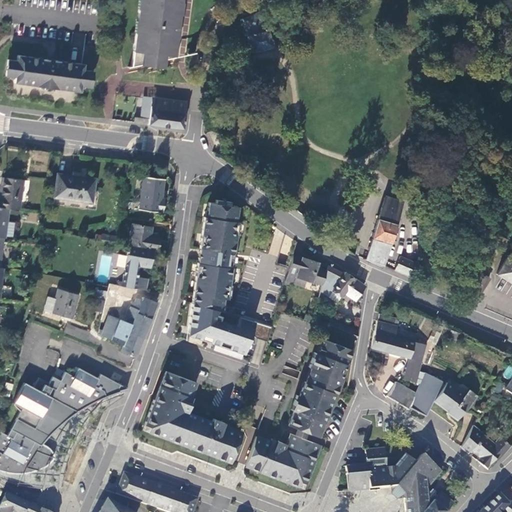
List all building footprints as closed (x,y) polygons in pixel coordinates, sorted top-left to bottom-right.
[(139,0),(133,65),(142,66),(173,58),(181,0),(139,0)] [(274,46),(264,9),(243,18),(252,52),(274,46)] [(82,63),(66,61),(62,60),(56,59),(46,58),(39,57),(36,57),(32,56),(18,55),(17,60),(8,59),(7,64),(6,74),(6,75),(15,77),(14,83),(79,91),(80,88),(80,85),(84,85),(89,86),(90,80),(90,76),(91,70),(82,69),(83,63),(82,63)] [(148,124),(183,129),(187,102),(152,98),(148,124)] [(145,124),(146,118),(136,116),(135,122),(145,124)] [(72,176),(57,174),(54,198),(87,203),(89,191),(92,192),(94,180),(86,178),(86,174),(73,172),(72,176)] [(2,177),(0,191),(0,207),(8,208),(18,210),(22,180),(2,177)] [(158,212),(163,179),(143,177),(139,209),(158,212)] [(385,194),(365,258),(383,265),(397,221),(402,199),(385,194)] [(215,204),(208,203),(207,212),(208,212),(207,217),(207,218),(204,217),(191,303),(220,312),(222,298),(226,299),(234,242),(235,238),(238,238),(241,222),(235,222),(237,207),(230,206),(231,202),(216,200),(215,204)] [(0,237),(2,237),(5,238),(8,208),(0,207),(0,237)] [(152,249),(167,252),(168,241),(149,237),(151,228),(131,224),(127,245),(152,249)] [(114,285),(145,290),(147,280),(137,278),(139,266),(149,268),(152,249),(127,245),(122,282),(115,281),(114,285)] [(511,256),(509,254),(497,274),(501,278),(505,280),(506,279),(511,283),(511,256)] [(301,258),(292,255),(284,284),(303,289),(305,283),(321,287),(326,271),(324,269),(318,268),(319,262),(301,257),(301,258)] [(413,278),(418,265),(400,257),(394,270),(413,278)] [(321,287),(320,292),(337,303),(341,297),(344,293),(355,301),(364,286),(344,272),(343,274),(328,265),(326,271),(321,287)] [(488,280),(473,271),(456,297),(457,297),(472,303),(473,304),(488,280)] [(107,287),(105,298),(115,300),(118,290),(107,287)] [(71,318),(78,295),(58,289),(51,313),(71,318)] [(126,322),(132,324),(123,345),(120,352),(127,355),(129,353),(135,356),(156,303),(142,297),(141,299),(135,298),(134,302),(132,302),(127,316),(128,317),(126,322)] [(115,300),(105,298),(102,312),(102,315),(112,316),(112,317),(115,300)] [(220,312),(191,303),(180,336),(246,359),(258,324),(220,312)] [(90,317),(101,319),(102,315),(102,312),(91,310),(90,317)] [(396,319),(379,314),(378,321),(388,324),(386,333),(395,336),(395,335),(398,322),(396,321),(396,319)] [(112,316),(103,336),(123,345),(132,324),(126,322),(112,317),(112,316)] [(327,323),(325,328),(332,330),(357,341),(358,332),(329,318),(327,323)] [(388,324),(378,321),(371,348),(391,354),(395,336),(386,333),(388,324)] [(63,332),(85,341),(89,333),(66,324),(63,332)] [(459,333),(444,327),(443,332),(457,338),(459,333)] [(408,340),(410,332),(399,329),(397,337),(408,340)] [(415,334),(410,332),(408,340),(397,337),(396,336),(395,336),(391,354),(409,359),(413,341),(415,334)] [(293,411),(287,426),(288,426),(297,430),(311,434),(318,437),(334,393),(336,394),(351,350),(322,339),(317,353),(314,352),(309,367),(310,368),(305,382),(303,381),(298,396),(296,395),(290,409),(293,411)] [(425,344),(413,341),(409,359),(404,379),(420,384),(424,374),(419,371),(425,344)] [(0,430),(0,468),(4,470),(22,472),(29,471),(42,466),(51,460),(54,456),(53,451),(50,447),(42,443),(46,436),(56,417),(58,414),(67,418),(80,410),(91,401),(113,393),(128,387),(100,373),(99,378),(89,373),(79,367),(75,376),(65,370),(60,380),(53,375),(49,382),(38,377),(33,386),(24,381),(13,404),(21,409),(7,434),(4,433),(0,430)] [(194,383),(166,373),(155,402),(154,401),(145,426),(150,428),(148,434),(171,443),(172,441),(230,462),(241,433),(227,428),(228,425),(213,420),(212,422),(187,414),(192,398),(189,397),(194,383)] [(441,382),(424,374),(420,384),(417,389),(417,391),(416,394),(410,409),(426,416),(433,401),(436,397),(435,397),(436,394),(441,382)] [(395,383),(387,397),(409,410),(410,409),(416,394),(395,383)] [(463,395),(446,383),(436,397),(433,401),(458,419),(463,412),(464,412),(476,396),(467,389),(463,395)] [(505,453),(510,446),(500,438),(494,444),(474,427),(462,448),(469,454),(471,451),(481,460),(479,462),(488,470),(494,461),(501,451),(505,453)] [(311,434),(297,430),(295,436),(307,440),(311,434)] [(295,436),(290,434),(286,444),(271,439),(270,442),(256,438),(245,466),(273,477),(273,478),(297,487),(300,481),(305,483),(314,460),(312,459),(318,444),(307,440),(295,436)] [(344,467),(345,476),(348,475),(350,491),(393,487),(394,490),(399,494),(404,498),(407,498),(407,511),(445,511),(453,503),(440,493),(436,498),(434,497),(436,495),(432,492),(431,493),(427,494),(426,490),(441,472),(421,456),(415,463),(405,456),(394,468),(386,469),(384,449),(365,450),(366,465),(366,468),(354,469),(354,466),(344,467)] [(123,474),(115,495),(159,510),(167,489),(123,474)] [(167,489),(159,510),(163,511),(174,511),(182,495),(167,489)] [(479,511),(511,511),(511,504),(508,501),(507,502),(499,494),(498,494),(479,511)] [(182,495),(174,511),(192,511),(196,500),(182,495)] [(41,511),(12,499),(4,511),(41,511)] [(126,511),(124,511),(116,507),(117,507),(107,502),(104,507),(102,510),(101,510),(99,511),(126,511)]
